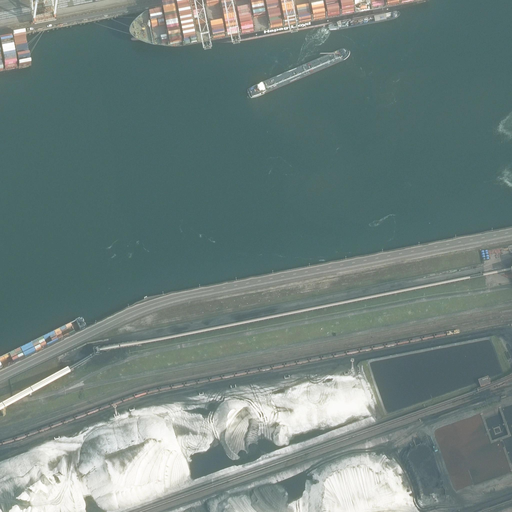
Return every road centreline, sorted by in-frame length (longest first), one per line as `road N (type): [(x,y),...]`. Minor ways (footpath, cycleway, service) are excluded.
road 1 (unclassified): [(0,375),(180,296),(511,232)]
road 2 (unknown): [(511,340),(503,330),(478,332),(201,384),(101,411),(0,455)]
